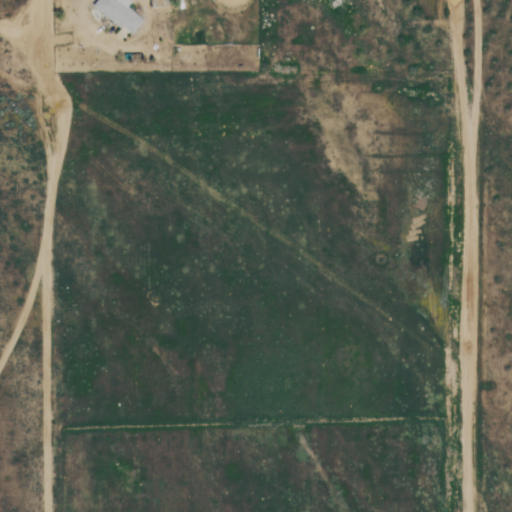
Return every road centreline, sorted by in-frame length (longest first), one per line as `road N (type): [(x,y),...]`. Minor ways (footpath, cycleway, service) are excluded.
road 1 (track): [(46,511),(45,216),(59,134),(46,0)]
road 2 (track): [(459,511),(452,0)]
